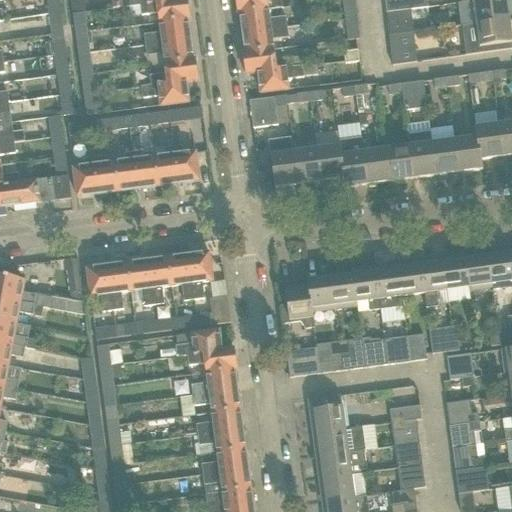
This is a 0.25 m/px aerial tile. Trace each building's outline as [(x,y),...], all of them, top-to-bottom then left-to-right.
[(59,0),(51,0),(47,1),(49,16),(61,15),(59,0)] [(83,0),(69,0),(72,14),(84,13),(85,13),(83,0)] [(112,0),(110,0),(111,9),(111,10),(130,7),(139,6),(175,2),(174,0),(112,0)] [(185,0),(175,2),(139,6),(141,17),(157,15),(158,24),(189,20),(186,0),(185,0)] [(235,0),(237,14),(268,10),(267,1),(272,0),(235,0)] [(384,0),(386,14),(409,11),(427,9),(425,0),(384,0)] [(488,0),(461,4),(458,4),(461,27),(462,27),(462,26),(508,20),(505,0),(488,0)] [(355,4),(343,6),(345,20),(356,19),(355,4)] [(239,15),(242,34),(287,28),(286,18),(269,20),(268,10),(237,14),(237,15),(239,15)] [(386,14),(388,36),(412,33),(409,11),(386,14)] [(72,14),(75,35),(87,33),(84,13),(72,14)] [(61,15),(49,16),(51,31),(63,29),(61,15)] [(356,19),(345,20),(347,36),(358,35),(356,19)] [(143,37),(145,46),(190,40),(187,22),(189,22),(189,20),(158,24),(159,35),(143,37)] [(511,49),(511,48),(508,20),(462,26),(462,27),(466,56),(465,56),(511,49)] [(242,34),(245,54),(273,50),(272,41),(288,39),(287,28),(242,34)] [(412,33),(388,36),(390,52),(414,49),(412,33)] [(87,38),(75,40),(78,55),(90,54),(87,38)] [(53,43),(45,44),(46,57),(54,56),(66,55),(64,39),(52,41),(53,43)] [(162,55),(163,64),(193,61),(190,40),(145,46),(146,58),(162,55)] [(245,54),(242,55),(245,75),(245,77),(257,75),(257,73),(292,69),(291,59),(291,58),(275,61),(273,50),(245,54)] [(345,65),(357,63),(359,63),(357,51),(355,51),(343,53),(345,65)] [(90,54),(78,55),(80,70),(92,69),(90,54)] [(66,55),(54,56),(56,71),(68,70),(66,55)] [(307,57),(291,59),(292,69),(302,68),(308,67),(307,57)] [(149,78),(150,87),(197,81),(195,61),(193,61),(163,64),(165,76),(149,78)] [(308,67),(302,68),(303,79),(318,77),(317,66),(308,67)] [(292,69),(257,73),(257,75),(257,77),(260,95),(288,91),(287,81),(303,79),(302,68),(292,69)] [(503,72),(491,73),(492,82),(504,80),(503,72)] [(492,82),(491,73),(478,75),(480,83),(492,82)] [(458,77),(446,79),(447,88),(459,86),(458,77)] [(93,79),(81,81),(83,96),(95,94),(93,79)] [(447,88),(446,79),(433,81),(434,90),(447,88)] [(70,80),(58,82),(60,97),(72,95),(70,80)] [(197,81),(150,87),(140,89),(141,100),(158,98),(159,108),(188,104),(186,84),(198,83),(197,81)] [(400,85),(401,94),(404,112),(426,109),(423,82),(400,85)] [(389,96),(401,94),(400,85),(387,87),(389,96)] [(366,86),(354,88),(355,96),(368,95),(366,86)] [(355,96),(354,88),(341,89),(343,98),(355,96)] [(322,92),(309,94),(310,103),(323,101),(322,92)] [(95,94),(83,96),(85,110),(97,108),(95,94)] [(310,103),(309,94),(297,95),(298,104),(310,103)] [(72,95),(60,97),(61,111),(73,109),(72,95)] [(249,103),(253,130),(277,127),(275,107),(287,106),(286,97),(273,98),(249,103)] [(0,104),(0,125),(10,124),(8,104),(0,104)] [(202,119),(201,108),(180,111),(182,122),(202,119)] [(180,111),(168,112),(170,124),(182,122),(180,111)] [(168,112),(154,114),(155,126),(170,124),(168,112)] [(143,115),(128,117),(129,129),(144,127),(143,115)] [(128,117),(113,119),(115,131),(129,129),(128,117)] [(103,120),(88,122),(89,134),(104,132),(103,120)] [(88,122),(72,124),(74,136),(89,134),(88,122)] [(60,123),(48,125),(50,139),(61,138),(60,123)] [(511,123),(498,125),(502,157),(511,156),(511,123)] [(0,125),(0,145),(13,144),(13,143),(24,141),(23,132),(12,133),(10,124),(0,125)] [(335,127),(336,139),(359,137),(358,124),(335,127)] [(498,125),(475,128),(481,170),(482,170),(481,160),(502,157),(498,125)] [(475,138),(454,141),(458,173),(481,170),(475,128),(474,129),(475,138)] [(431,134),(407,137),(409,147),(413,179),(435,176),(432,144),(431,134)] [(61,138),(50,139),(52,154),(63,153),(61,138)] [(338,141),(339,147),(344,188),(367,185),(363,153),(361,138),(338,141)] [(454,141),(432,144),(435,176),(458,173),(454,141)] [(0,156),(15,155),(13,144),(0,145),(0,156)] [(178,148),(173,148),(175,165),(178,186),(199,183),(195,154),(183,155),(182,147),(178,148)] [(316,150),(321,182),(342,179),(343,189),(344,188),(339,147),(316,150)] [(409,147),(386,150),(390,182),(413,179),(409,147)] [(165,158),(154,159),(158,188),(175,186),(178,186),(175,165),(173,148),(167,149),(164,149),(165,158)] [(298,185),(321,182),(316,150),(294,153),(298,185)] [(386,150),(363,153),(367,185),(390,182),(386,150)] [(136,153),(133,154),(137,191),(158,188),(154,159),(143,160),(142,153),(137,153),(136,153)] [(274,188),(298,185),(294,153),(270,156),(274,188)] [(124,163),(114,164),(117,193),(137,191),(133,154),(127,155),(123,155),(124,163)] [(101,158),(92,159),(97,196),(117,193),(114,164),(102,166),(101,158)] [(84,168),(72,170),(76,199),(97,196),(92,159),(83,160),(84,168)] [(65,163),(54,164),(56,180),(67,179),(65,163)] [(17,175),(1,177),(0,171),(0,186),(18,185),(17,175)] [(18,185),(0,186),(0,208),(69,199),(67,179),(56,180),(36,183),(36,182),(18,185)] [(511,254),(488,258),(492,290),(511,287),(511,262),(511,259),(511,254)] [(209,255),(187,257),(193,302),(203,301),(201,285),(212,283),(209,255)] [(465,256),(442,259),(446,291),(469,288),(469,293),(470,293),(465,256)] [(465,256),(470,293),(492,290),(488,258),(466,261),(465,256)] [(187,257),(167,260),(171,288),(180,287),(182,304),(193,302),(187,257)] [(442,259),(420,262),(424,294),(426,308),(438,306),(436,293),(446,291),(442,259)] [(76,260),(65,262),(70,294),(80,293),(76,260)] [(167,260),(147,262),(153,307),(163,306),(161,290),(171,288),(167,260)] [(147,262),(127,265),(131,294),(140,292),(142,309),(153,307),(147,262)] [(420,262),(397,265),(401,297),(424,294),(420,262)] [(127,265),(106,268),(112,312),(123,311),(121,295),(131,294),(127,265)] [(397,265),(374,268),(380,310),(403,307),(401,297),(397,265)] [(112,312),(106,268),(86,270),(90,299),(100,298),(102,314),(112,312)] [(374,268),(352,271),(357,308),(357,303),(368,302),(369,311),(380,310),(374,268)] [(352,276),(330,279),(334,311),(357,308),(352,271),(351,271),(352,276)] [(0,277),(0,299),(19,303),(34,306),(36,296),(20,293),(21,288),(23,282),(0,277)] [(330,279),(307,282),(308,287),(312,314),(334,311),(330,279)] [(287,306),(280,307),(282,326),(291,325),(290,322),(298,321),(305,330),(314,329),(312,314),(308,287),(307,287),(302,287),(285,290),(287,306)] [(36,296),(34,306),(42,308),(52,310),(58,311),(63,312),(82,316),(80,305),(36,296)] [(209,315),(195,317),(197,328),(229,324),(226,298),(207,300),(209,315)] [(0,299),(0,321),(14,325),(17,314),(32,317),(34,306),(19,303),(0,299)] [(197,328),(195,317),(181,319),(182,330),(197,328)] [(170,319),(155,321),(156,334),(172,332),(170,319)] [(0,321),(0,344),(24,349),(24,346),(26,346),(27,339),(28,337),(13,335),(14,325),(0,321)] [(155,321),(140,323),(141,336),(156,334),(155,321)] [(129,324),(114,326),(116,339),(131,337),(129,324)] [(114,326),(99,328),(101,341),(116,339),(114,326)] [(448,341),(458,340),(456,328),(430,331),(433,355),(450,353),(448,341)] [(175,347),(177,358),(187,357),(188,357),(188,356),(221,351),(218,331),(198,334),(190,335),(175,337),(177,347),(175,347)] [(509,333),(498,334),(500,346),(501,351),(511,349),(511,337),(510,338),(509,333)] [(489,335),(491,347),(500,346),(498,334),(489,335)] [(424,336),(407,338),(410,363),(427,361),(426,356),(424,336)] [(407,338),(384,341),(387,363),(388,366),(410,363),(407,338)] [(24,346),(24,349),(36,351),(38,341),(27,339),(26,346),(24,346)] [(370,340),(361,341),(361,343),(365,369),(380,367),(381,367),(388,366),(387,363),(384,341),(380,342),(379,340),(370,341),(370,340)] [(459,352),(458,340),(448,341),(450,353),(459,352)] [(347,342),(338,344),(339,346),(342,372),(365,369),(361,343),(348,345),(347,342)] [(0,344),(0,366),(6,367),(9,355),(22,358),(24,349),(0,344)] [(330,348),(316,349),(320,375),(342,372),(339,346),(338,344),(330,345),(330,348)] [(320,375),(316,349),(286,353),(289,379),(320,375)] [(511,349),(501,351),(504,374),(511,373),(511,349)] [(188,357),(187,357),(188,367),(189,367),(203,365),(204,374),(205,374),(236,370),(233,350),(221,351),(188,356),(188,357)] [(470,355),(446,358),(450,381),(461,380),(473,378),(472,369),(470,355)] [(109,356),(98,358),(99,368),(111,366),(109,356)] [(0,366),(0,388),(16,391),(18,381),(4,378),(6,367),(0,366)] [(111,366),(99,368),(101,384),(113,382),(111,366)] [(93,367),(81,368),(83,383),(95,381),(93,367)] [(206,384),(190,386),(192,396),(236,390),(233,372),(236,372),(236,370),(205,374),(204,374),(206,384)] [(473,378),(461,380),(462,389),(475,387),(473,378)] [(95,381),(83,383),(86,400),(98,398),(95,381)] [(0,388),(0,401),(1,397),(14,400),(16,391),(0,388)] [(236,390),(192,396),(193,407),(209,405),(210,414),(239,410),(236,390)] [(114,393),(103,394),(104,403),(116,401),(114,393)] [(308,401),(313,435),(345,431),(340,397),(308,401)] [(116,401),(104,403),(107,426),(118,424),(116,401)] [(470,402),(446,405),(449,428),(467,425),(470,425),(479,424),(478,415),(471,415),(470,402)] [(419,407),(389,411),(390,416),(391,425),(403,423),(415,422),(421,421),(419,407)] [(99,409),(87,411),(90,428),(101,426),(99,409)] [(211,424),(196,426),(197,436),(241,431),(239,410),(210,414),(211,424)] [(511,419),(502,420),(504,432),(511,430),(511,419)] [(415,422),(403,423),(405,432),(392,434),(394,447),(418,443),(415,422)] [(403,423),(391,425),(392,434),(405,432),(403,423)] [(118,424),(107,426),(110,448),(121,447),(118,424)] [(467,425),(449,428),(452,450),(475,447),(473,433),(481,432),(479,424),(470,425),(467,425)] [(101,426),(90,428),(92,445),(104,444),(101,426)] [(374,427),(362,429),(365,451),(377,450),(374,427)] [(313,435),(316,458),(363,451),(365,451),(362,429),(345,431),(313,435)] [(241,431),(197,436),(199,447),(214,445),(215,454),(216,454),(244,451),(241,431)] [(475,447),(482,446),(481,432),(473,433),(475,447)] [(418,443),(394,447),(396,460),(396,461),(397,470),(409,468),(421,467),(418,443)] [(477,461),(484,460),(482,446),(475,447),(477,461)] [(121,447),(110,448),(112,471),(124,470),(121,447)] [(475,447),(452,450),(455,473),(473,470),(474,470),(485,469),(484,460),(477,461),(475,447)] [(216,464),(201,465),(203,476),(246,471),(244,451),(216,454),(215,454),(216,464)] [(316,458),(319,480),(351,476),(363,474),(366,474),(363,451),(316,458)] [(105,454),(93,456),(96,473),(107,472),(105,454)] [(59,466),(56,480),(74,484),(77,470),(59,466)] [(409,468),(397,470),(398,479),(400,492),(413,491),(424,489),(421,467),(409,468)] [(473,470),(455,473),(458,496),(472,494),(489,492),(487,478),(485,469),(474,470),(473,470)] [(246,471),(203,476),(205,496),(249,491),(246,471)] [(107,472),(96,473),(98,491),(110,489),(107,472)] [(354,499),(366,497),(363,474),(351,476),(354,499)] [(125,475),(113,476),(115,494),(128,492),(125,475)] [(319,480),(322,503),(354,499),(351,476),(319,480)] [(494,490),(496,511),(509,511),(511,511),(508,489),(494,490)] [(205,496),(204,497),(206,511),(251,511),(249,491),(205,496)] [(400,492),(391,493),(393,507),(403,506),(404,506),(415,504),(413,491),(400,492)] [(128,492),(115,494),(118,511),(130,510),(128,492)] [(460,508),(474,506),(472,494),(458,496),(460,508)] [(354,499),(322,503),(322,511),(367,511),(366,497),(354,499)] [(112,511),(111,502),(100,503),(100,511),(112,511)]
